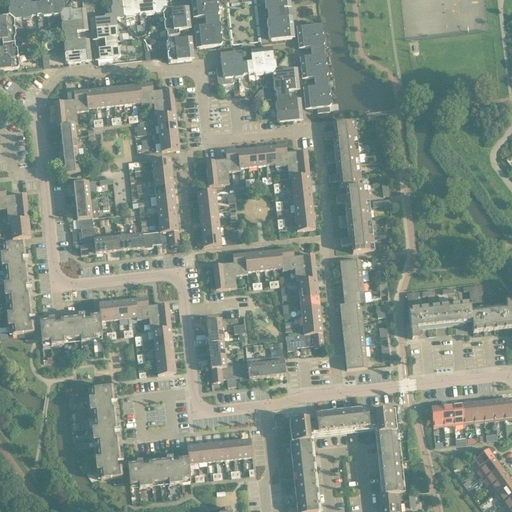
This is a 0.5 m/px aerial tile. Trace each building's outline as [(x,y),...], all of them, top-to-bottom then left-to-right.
[(22,21),(19,0),(8,0),(10,9),(8,11),(9,17),(8,17),(14,22),(14,21),(22,21)] [(37,19),(35,5),(31,5),(30,0),(19,0),(22,21),(37,19)] [(52,17),(50,0),(39,0),(40,4),(35,5),(37,19),(52,17)] [(60,17),(64,11),(63,5),(61,3),(60,0),(50,0),(52,17),(59,16),(60,17)] [(111,16),(117,21),(123,20),(124,18),(121,0),(111,0),(112,8),(110,10),(111,16)] [(121,0),(124,18),(125,20),(133,19),(135,17),(139,16),(138,4),(133,4),(132,0),(121,0)] [(138,4),(139,16),(144,16),(146,17),(153,17),(154,15),(152,0),(141,0),(142,4),(138,4)] [(152,0),(154,15),(156,16),(162,16),(167,10),(166,4),(164,2),(163,0),(152,0)] [(216,0),(190,0),(192,21),(204,20),(205,29),(193,30),(196,51),(220,49),(222,46),(221,39),(219,38),(220,36),(220,29),(218,27),(217,18),(218,16),(218,9),(216,8),(217,6),(216,0)] [(263,0),(264,1),(265,2),(264,4),(265,11),(267,13),(268,22),(266,24),(267,31),(268,33),(267,34),(268,41),(270,43),(294,41),(292,19),(288,20),(287,11),(291,10),(289,0),(263,0)] [(231,37),(257,35),(254,6),(243,7),(243,3),(238,3),(238,8),(228,9),(231,37)] [(167,10),(162,16),(163,16),(163,22),(165,23),(189,21),(188,10),(175,11),(173,10),(167,10)] [(61,24),(87,22),(86,11),(72,12),(70,11),(65,11),(64,11),(60,17),(61,24)] [(90,21),(91,31),(116,29),(117,27),(116,21),(117,21),(111,16),(111,17),(105,17),(103,19),(90,21)] [(0,20),(0,30),(14,29),(14,22),(8,17),(2,18),(0,20)] [(189,21),(165,23),(164,25),(164,32),(166,34),(167,38),(179,37),(179,33),(190,31),(189,21)] [(62,40),(77,38),(76,33),(88,32),(87,22),(61,24),(62,40)] [(311,54),(323,52),(322,48),(324,45),(323,38),(322,37),(323,35),(322,28),(320,27),(296,29),(298,51),(310,49),(311,54)] [(0,41),(2,42),(2,46),(16,45),(14,29),(0,30),(0,41)] [(116,29),(91,31),(92,42),(104,41),(105,45),(117,44),(116,39),(118,37),(117,30),(116,29)] [(179,37),(167,38),(167,43),(166,45),(166,52),(168,54),(193,51),(191,40),(180,42),(179,37)] [(64,55),(90,52),(89,41),(77,43),(77,38),(62,40),(64,55)] [(117,44),(105,45),(105,50),(93,51),(94,62),(118,60),(120,58),(119,50),(117,49),(117,44)] [(0,61),(18,60),(16,45),(2,46),(3,51),(0,50),(0,61)] [(271,76),(276,70),(275,64),(273,62),(272,49),(261,50),(263,75),(265,76),(271,76)] [(251,64),(247,64),(248,77),(249,77),(248,76),(253,76),(255,77),(262,77),(263,75),(261,50),(250,52),(251,64)] [(193,51),(168,54),(167,55),(168,63),(170,64),(194,62),(193,51)] [(90,52),(64,55),(65,63),(67,65),(91,63),(90,52)] [(241,52),(230,54),(233,78),(235,80),(242,79),(244,77),(248,76),(248,77),(247,64),(242,64),(241,52)] [(323,52),(311,54),(311,58),(299,59),(302,81),(314,80),(314,84),(327,83),(326,83),(326,78),(327,76),(327,69),(325,68),(326,66),(325,59),(323,57),(323,53),(323,52)] [(234,84),(233,78),(230,54),(220,55),(221,70),(216,70),(218,85),(220,87),(232,86),(234,84)] [(18,60),(0,61),(0,72),(17,71),(19,68),(18,60)] [(272,82),(274,83),(299,81),(297,70),(284,71),(282,70),(276,70),(271,76),(272,76),(272,82)] [(275,94),(276,99),(288,97),(288,93),(300,91),(299,81),(274,83),(273,85),(273,92),(275,94)] [(305,111),(317,110),(323,109),(323,115),(329,114),(329,109),(331,107),(330,99),(328,98),(329,96),(329,89),(327,88),(326,83),(327,83),(314,84),(314,89),(303,90),(305,111)] [(153,107),(154,118),(175,116),(173,92),(152,94),(152,86),(139,87),(141,108),(153,107)] [(139,87),(130,88),(132,106),(141,105),(141,108),(139,87)] [(132,106),(130,88),(121,89),(123,107),(132,106)] [(121,89),(112,90),(114,108),(123,107),(121,89)] [(114,108),(112,90),(103,91),(105,109),(114,108)] [(103,91),(94,92),(96,110),(105,109),(103,91)] [(88,111),(96,110),(94,92),(85,93),(88,114),(88,111)] [(54,105),(56,129),(77,127),(76,115),(88,114),(85,93),(73,94),(74,102),(54,105)] [(276,112),(277,114),(302,111),(301,100),(289,102),(288,97),(276,99),(276,103),(275,105),(276,112)] [(303,122),(302,111),(277,114),(276,116),(277,123),(279,124),(303,122)] [(157,119),(158,127),(176,125),(175,116),(154,118),(154,119),(157,119)] [(341,191),(345,190),(362,188),(355,123),(333,125),(341,191)] [(158,127),(159,136),(177,134),(176,125),(158,127)] [(60,129),(61,140),(76,139),(75,127),(77,127),(56,129),(57,129),(60,129)] [(147,132),(146,128),(140,129),(134,130),(134,133),(136,133),(137,138),(146,137),(146,133),(147,132)] [(159,136),(160,145),(178,143),(177,134),(159,136)] [(61,140),(62,152),(77,151),(76,139),(61,140)] [(179,152),(178,143),(160,145),(161,154),(179,152)] [(287,168),(288,180),(309,178),(306,153),(286,155),(285,147),(273,149),(275,169),(287,168)] [(273,149),(264,150),(266,168),(274,167),(275,170),(275,169),(273,149)] [(64,164),(79,163),(84,162),(82,150),(77,151),(62,152),(64,164)] [(264,150),(255,151),(257,169),(266,168),(264,150)] [(246,151),(237,152),(239,173),(240,173),(240,171),(248,170),(246,151)] [(255,151),(246,151),(248,170),(257,169),(255,151)] [(228,175),(239,173),(237,152),(225,154),(226,162),(206,164),(208,189),(229,187),(228,175)] [(153,172),(171,170),(170,160),(152,162),(153,172)] [(80,175),(79,163),(64,164),(65,177),(80,175)] [(153,172),(154,181),(172,179),(171,170),(153,172)] [(291,180),(292,189),(310,186),(309,178),(288,180),(291,180)] [(172,179),(154,181),(155,190),(173,188),(172,179)] [(74,198),(89,196),(88,184),(73,185),(74,198)] [(292,189),(293,197),(311,195),(310,186),(292,189)] [(155,190),(156,199),(174,197),(173,188),(155,190)] [(345,190),(352,255),(374,253),(367,188),(362,188),(345,190)] [(7,224),(10,223),(28,221),(26,197),(6,199),(5,191),(0,191),(0,212),(6,212),(7,224)] [(198,204),(216,202),(215,193),(197,195),(198,204)] [(293,197),(294,206),(312,204),(311,195),(293,197)] [(74,198),(76,210),(98,207),(97,202),(90,202),(89,196),(74,198)] [(174,197),(156,199),(157,208),(175,206),(174,197)] [(198,204),(199,213),(217,211),(216,202),(198,204)] [(313,213),(312,204),(294,206),(295,215),(313,213)] [(157,208),(158,217),(176,215),(175,206),(157,208)] [(99,213),(98,207),(76,210),(77,221),(92,220),(91,213),(99,213)] [(199,213),(200,222),(218,220),(217,211),(199,213)] [(314,222),(313,213),(295,215),(295,224),(314,222)] [(176,215),(158,217),(159,226),(177,224),(176,215)] [(80,231),(81,239),(94,238),(92,220),(77,221),(78,231),(80,231)] [(200,222),(201,231),(219,229),(218,220),(200,222)] [(10,223),(11,232),(29,230),(28,221),(10,223)] [(315,232),(314,222),(295,224),(296,234),(315,232)] [(159,234),(178,233),(177,224),(159,226),(160,234),(159,234)] [(201,231),(202,240),(220,238),(219,229),(201,231)] [(30,239),(29,230),(11,232),(12,241),(30,239)] [(178,233),(159,234),(161,247),(169,246),(169,248),(179,247),(178,233)] [(161,247),(159,234),(142,236),(143,251),(153,250),(152,248),(161,247)] [(131,252),(143,251),(142,236),(130,237),(131,252)] [(119,254),(131,252),(130,237),(118,239),(119,254)] [(94,241),(94,238),(81,239),(82,248),(80,248),(81,258),(95,256),(94,241)] [(221,248),(220,238),(202,240),(203,250),(221,248)] [(107,255),(119,254),(118,239),(106,240),(107,255)] [(95,256),(107,255),(106,240),(94,241),(95,256)] [(5,269),(6,278),(27,275),(26,266),(22,266),(21,260),(19,260),(18,256),(24,255),(23,245),(2,247),(3,256),(0,256),(0,259),(1,269),(5,269)] [(292,251),(280,252),(282,273),(294,272),(295,284),(298,284),(298,283),(316,281),(314,257),(300,258),(293,259),(292,251)] [(280,252),(262,254),(264,273),(282,271),(282,273),(280,252)] [(262,254),(253,255),(255,274),(264,273),(262,254)] [(253,255),(244,256),(247,277),(247,275),(255,274),(253,255)] [(235,278),(247,277),(244,256),(232,258),(233,266),(226,266),(213,268),(215,293),(223,292),(236,290),(235,278)] [(340,275),(361,273),(360,262),(339,264),(340,275)] [(340,275),(342,286),(362,283),(361,273),(340,275)] [(27,275),(6,278),(6,286),(3,286),(4,299),(8,299),(9,307),(30,305),(29,296),(25,296),(25,290),(22,290),(21,285),(28,285),(27,275)] [(298,284),(299,292),(317,290),(316,281),(298,283),(298,284)] [(342,286),(343,296),(364,294),(362,283),(342,286)] [(317,290),(299,292),(300,301),(318,299),(317,290)] [(365,305),(364,294),(343,296),(344,307),(360,305),(360,306),(365,305)] [(300,301),(301,310),(319,308),(318,299),(300,301)] [(150,333),(152,333),(170,331),(168,306),(148,308),(147,300),(134,302),(136,320),(136,323),(148,321),(150,333)] [(471,315),(472,323),(471,324),(472,334),(483,333),(493,332),(503,331),(511,329),(511,309),(511,300),(505,301),(506,311),(501,312),(491,313),(481,314),(471,315)] [(134,302),(125,303),(127,321),(136,320),(134,302)] [(119,322),(127,321),(125,303),(117,304),(119,322)] [(110,323),(119,322),(117,304),(108,305),(110,323)] [(31,315),(30,305),(9,307),(10,316),(6,316),(8,329),(11,329),(12,338),(25,336),(25,342),(34,341),(32,326),(29,326),(28,320),(25,320),(25,315),(31,315)] [(98,306),(100,318),(100,324),(110,323),(108,305),(98,306)] [(339,307),(340,318),(361,316),(360,306),(360,305),(344,307),(339,307)] [(415,311),(408,311),(409,323),(409,324),(410,330),(411,341),(417,340),(416,334),(422,334),(421,329),(431,328),(441,327),(451,326),(461,325),(471,324),(472,323),(471,315),(470,305),(459,306),(449,307),(439,308),(429,309),(419,310),(415,311)] [(319,308),(301,310),(302,319),(320,317),(319,308)] [(340,318),(342,329),(362,327),(361,316),(340,318)] [(302,319),(303,328),(321,326),(320,317),(302,319)] [(79,320),(69,321),(72,342),(80,341),(80,345),(93,343),(93,340),(102,339),(100,324),(100,318),(90,319),(90,322),(84,323),(84,326),(79,326),(79,320)] [(63,343),(72,342),(69,321),(60,322),(60,326),(54,326),(54,329),(50,330),(49,323),(39,324),(41,345),(50,344),(51,348),(64,347),(63,343)] [(206,322),(207,335),(222,333),(221,321),(206,322)] [(304,337),(322,335),(321,326),(303,328),(304,337)] [(364,337),(362,327),(342,329),(343,340),(364,337)] [(152,333),(153,341),(171,339),(170,331),(152,333)] [(207,335),(208,347),(223,345),(222,333),(207,335)] [(324,350),(322,335),(304,337),(305,349),(313,348),(314,351),(324,350)] [(305,349),(304,337),(286,338),(285,339),(287,354),(297,352),(296,350),(305,349)] [(343,340),(344,350),(365,348),(364,337),(343,340)] [(153,341),(154,350),(172,348),(171,339),(153,341)] [(225,357),(223,345),(208,347),(210,359),(225,357)] [(173,357),(172,348),(154,350),(155,359),(173,357)] [(345,361),(366,359),(365,348),(344,350),(345,361)] [(174,366),(173,357),(155,359),(156,368),(174,366)] [(226,369),(225,357),(210,359),(211,371),(226,369)] [(278,358),(271,359),(273,379),(285,377),(283,358),(278,358)] [(271,359),(259,360),(261,380),(273,379),(271,359)] [(367,370),(366,359),(345,361),(346,372),(367,370)] [(249,381),(261,380),(259,360),(247,362),(247,366),(249,381)] [(174,366),(156,368),(157,378),(175,376),(174,366)] [(244,367),(229,368),(231,381),(232,389),(236,389),(235,380),(239,380),(239,382),(249,381),(247,366),(244,367)] [(229,368),(226,369),(211,371),(213,385),(222,384),(222,382),(230,381),(231,381),(229,368)] [(94,422),(115,419),(114,410),(110,410),(110,404),(107,404),(106,400),(113,399),(112,389),(91,391),(92,400),(88,401),(90,414),(93,413),(94,422)] [(506,399),(502,400),(504,422),(511,421),(511,400),(506,401),(506,399)] [(498,402),(492,403),(494,423),(504,422),(502,400),(498,400),(498,402)] [(486,401),(482,402),(484,424),(494,423),(492,403),(486,404),(486,401)] [(478,404),(472,405),(474,425),(484,424),(482,402),(478,402),(478,404)] [(458,407),(452,407),(454,427),(464,426),(461,404),(457,404),(458,407)] [(466,404),(461,404),(464,426),(474,425),(472,405),(466,406),(466,404)] [(433,430),(444,429),(441,406),(437,407),(437,409),(431,409),(433,430)] [(445,406),(441,406),(444,429),(454,427),(452,407),(445,408),(445,406)] [(384,497),(399,495),(402,495),(395,434),(396,434),(396,432),(394,412),(375,414),(384,496),(384,497)] [(373,420),(368,421),(367,413),(315,418),(316,426),(311,427),(312,437),(374,430),(373,420)] [(96,443),(97,452),(118,449),(117,440),(114,440),(113,434),(110,434),(110,430),(116,429),(115,419),(94,422),(95,430),(91,430),(93,443),(96,443)] [(317,511),(310,443),(307,422),(289,424),(291,445),(292,445),(299,511),(317,511)] [(250,442),(240,443),(242,461),(252,460),(250,442)] [(240,443),(231,444),(233,462),(242,461),(240,443)] [(223,444),(214,445),(216,464),(225,463),(223,444)] [(225,463),(233,462),(231,444),(223,444),(225,463)] [(207,465),(216,464),(214,445),(205,446),(207,465)] [(198,466),(207,465),(205,446),(196,447),(198,466)] [(186,448),(188,461),(188,467),(198,466),(196,447),(186,448)] [(100,482),(113,480),(121,479),(120,470),(117,470),(116,464),(113,464),(113,459),(119,459),(118,449),(97,452),(98,460),(95,460),(95,467),(96,473),(99,473),(100,482)] [(472,462),(479,471),(494,460),(490,455),(492,454),(489,450),(472,462)] [(497,465),(494,460),(479,471),(485,479),(501,467),(499,464),(497,465)] [(190,482),(188,467),(188,461),(178,462),(178,465),(172,466),(172,469),(168,469),(167,463),(157,464),(160,485),(168,484),(168,488),(181,486),(181,483),(190,482)] [(151,486),(160,485),(157,464),(148,465),(148,469),(142,469),(142,472),(138,472),(137,466),(127,467),(129,488),(138,487),(139,491),(152,489),(151,486)] [(455,465),(450,468),(454,473),(458,470),(455,465)] [(504,471),(501,467),(485,479),(491,488),(506,477),(502,472),(504,471)] [(509,482),(506,477),(491,488),(496,496),(511,484),(511,481),(511,480),(509,482)] [(468,482),(463,486),(467,492),(472,488),(468,482)] [(511,484),(496,496),(502,504),(511,497),(511,484)] [(384,497),(384,496),(379,496),(380,507),(400,505),(399,495),(384,497)] [(511,497),(502,504),(507,511),(509,511),(511,510),(511,497)]
